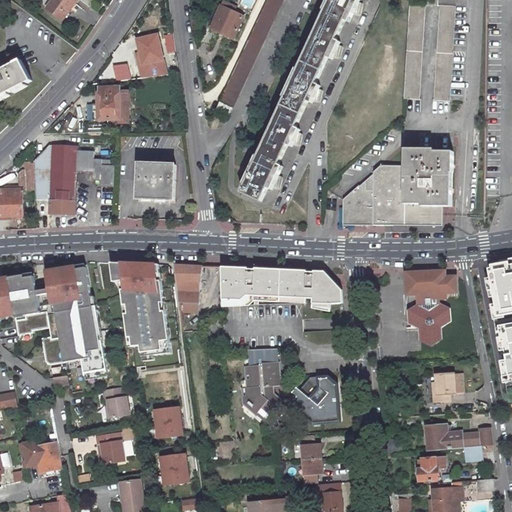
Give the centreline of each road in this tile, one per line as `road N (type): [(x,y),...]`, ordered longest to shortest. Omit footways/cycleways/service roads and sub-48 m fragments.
road 1 (residential): [(505,511),(465,251)]
road 2 (residential): [(376,511),(355,252)]
road 3 (residential): [(210,243),(180,0)]
road 4 (secondary): [(0,246),(210,243)]
road 5 (unclassified): [(0,153),(52,104),(132,0)]
road 6 (unknown): [(199,152),(237,117),(293,0)]
road 7 (unknown): [(125,213),(128,151),(141,142),(172,145),(181,158),(183,193),(172,209)]
road 8 (secondary): [(210,243),(355,252)]
road 9 (unknown): [(237,331),(362,333)]
